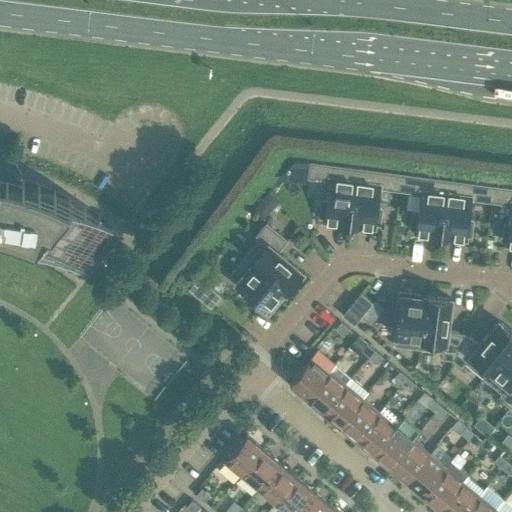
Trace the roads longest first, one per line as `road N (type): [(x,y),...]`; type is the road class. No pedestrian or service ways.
road 1 (primary): [(0,13),(511,76)]
road 2 (residential): [(245,373),(334,267),(349,261),(481,276),(511,288)]
road 3 (residential): [(384,511),(378,482),(245,373)]
road 4 (primary): [(511,22),(327,0)]
road 5 (residential): [(126,511),(245,373)]
